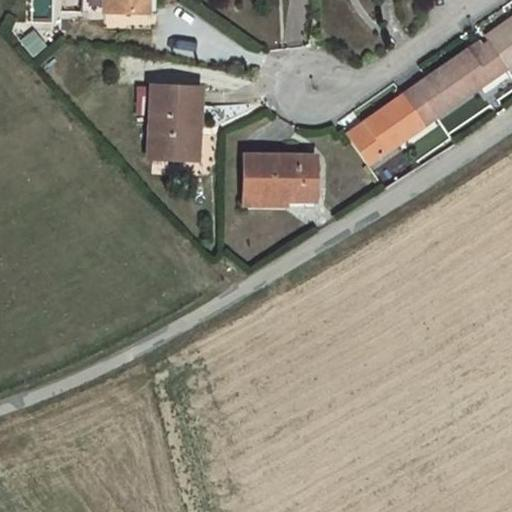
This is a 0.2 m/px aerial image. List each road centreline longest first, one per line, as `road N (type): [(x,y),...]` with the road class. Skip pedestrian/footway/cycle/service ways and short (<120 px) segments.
road 1 (unclassified): [(0,409),(82,379),(255,283),(511,119)]
road 2 (residential): [(481,0),(372,78),(300,93)]
